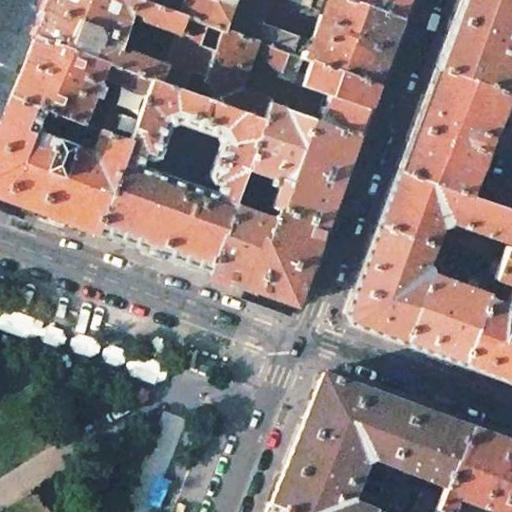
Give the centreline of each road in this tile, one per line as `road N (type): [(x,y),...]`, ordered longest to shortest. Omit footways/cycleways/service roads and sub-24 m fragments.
road 1 (residential): [(298,341),(430,0)]
road 2 (residential): [(0,239),(258,334),(298,341)]
road 3 (residential): [(298,341),(511,414)]
road 4 (residential): [(223,511),(298,341)]
